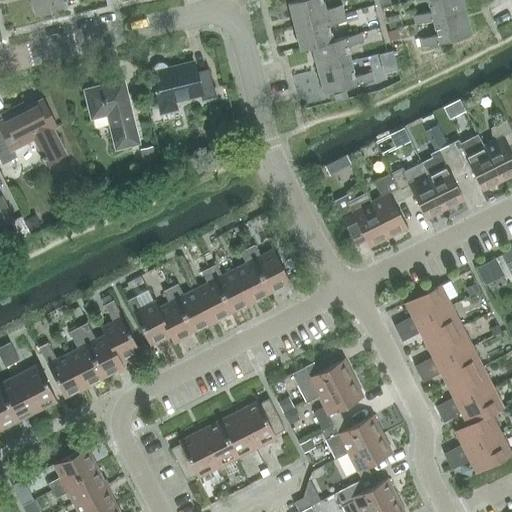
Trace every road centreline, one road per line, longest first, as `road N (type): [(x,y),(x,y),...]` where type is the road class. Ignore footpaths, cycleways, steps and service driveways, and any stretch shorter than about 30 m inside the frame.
road 1 (residential): [(163,511),(108,406),(352,287)]
road 2 (residential): [(352,287),(273,143),(228,7)]
road 3 (residential): [(446,511),(427,478),(420,423),(352,287)]
road 4 (residential): [(0,65),(228,7)]
road 5 (residential): [(352,287),(511,210)]
